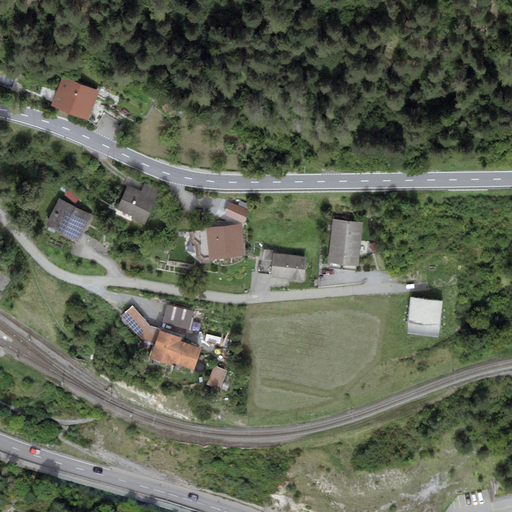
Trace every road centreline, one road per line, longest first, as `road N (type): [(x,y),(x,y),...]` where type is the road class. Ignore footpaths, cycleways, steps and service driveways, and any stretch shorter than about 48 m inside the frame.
road 1 (primary): [(511,179),(196,180),(0,109)]
road 2 (residential): [(0,216),(39,259),(82,282),(226,298),(375,287)]
road 3 (primary): [(231,511),(0,440)]
